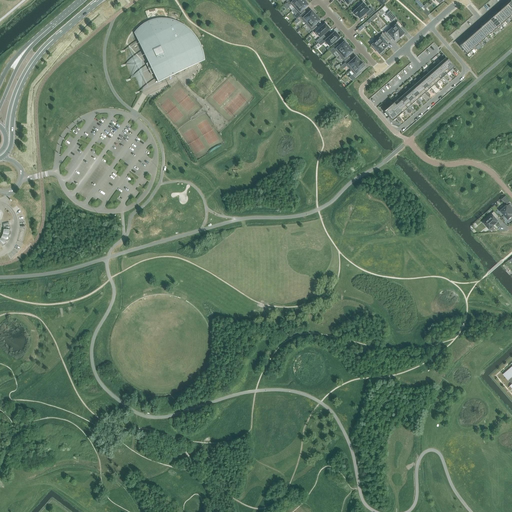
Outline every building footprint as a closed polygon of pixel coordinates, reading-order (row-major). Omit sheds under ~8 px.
[(287,4),(285,6),(287,10),(289,8),(292,11),(294,9),(304,1),(303,0),(295,0),(294,0),(290,0),(287,3),(287,4)] [(304,1),(294,9),(300,16),(305,12),(303,9),(308,5),(304,1)] [(363,16),(366,14),(365,14),(366,13),(370,17),(375,12),(371,8),(369,10),(363,4),(362,5),(362,4),(359,7),(359,8),(353,13),(357,17),(357,16),(360,19),(363,16)] [(511,10),(507,5),(503,9),(510,18),(511,16),(511,10)] [(503,9),(498,13),(506,21),(510,18),(503,9)] [(390,11),(386,14),(392,21),(395,18),(390,11)] [(305,13),(300,17),(302,20),(306,24),(315,16),(312,12),(307,16),(305,13)] [(498,13),(494,17),(502,25),(506,21),(498,13)] [(315,16),(306,24),(312,31),(317,27),(315,25),(319,21),(315,16)] [(494,17),(490,20),(497,29),(502,25),(494,17)] [(203,53),(203,51),(202,49),(201,47),(200,45),(199,43),(199,42),(197,39),(196,37),(193,33),(192,32),(190,31),(189,29),(188,29),(185,26),(182,24),(179,22),(175,21),(172,20),(169,19),(167,19),(165,19),(164,18),(163,18),(161,18),(160,18),(156,19),(154,19),(150,21),(148,21),(148,22),(145,23),(142,26),(140,27),(138,29),(134,33),(138,40),(139,43),(145,56),(149,63),(148,64),(146,64),(150,71),(151,73),(152,75),(154,74),(155,77),(157,80),(158,83),(164,80),(168,78),(170,77),(174,75),(198,63),(201,62),(204,60),(204,56),(203,53)] [(490,20),(486,24),(493,33),(497,29),(490,20)] [(398,22),(391,28),(399,37),(399,38),(400,37),(400,38),(404,35),(403,34),(404,34),(399,29),(402,27),(398,22)] [(486,24),(481,28),(489,36),(493,33),(486,24)] [(321,25),(314,31),(316,33),(320,38),(316,41),(318,44),(322,41),(325,37),(323,35),(329,30),(329,29),(330,29),(328,26),(327,27),(325,25),(323,27),(321,25)] [(391,28),(384,34),(388,39),(390,37),(394,41),(399,37),(391,28)] [(481,28),(477,32),(484,40),(489,36),(481,28)] [(477,32),(473,35),(480,44),(484,40),(477,32)] [(322,41),(318,44),(320,46),(324,43),(325,42),(330,46),(331,46),(334,44),(333,43),(339,38),(335,33),(330,38),(328,35),(325,37),(322,41)] [(382,34),(375,40),(383,50),(384,50),(385,48),(386,49),(389,47),(386,44),(389,42),(386,39),(382,34)] [(473,35),(468,39),(476,48),(480,44),(473,35)] [(468,39),(464,43),(471,52),(476,48),(468,39)] [(375,40),(371,44),(379,54),(380,53),(380,54),(384,51),(383,50),(384,50),(383,50),(375,40)] [(334,49),(331,51),(336,58),(339,55),(348,47),(347,46),(348,45),(345,42),(340,47),(338,44),(333,48),(334,49)] [(471,52),(464,43),(460,47),(467,55),(471,52)] [(348,47),(339,55),(345,62),(350,58),(348,56),(352,51),(348,47)] [(351,71),(360,62),(356,58),(351,62),(349,60),(345,64),(351,71)] [(446,58),(441,62),(446,67),(450,63),(446,58)] [(361,63),(360,62),(351,71),(354,75),(353,76),(355,79),(361,73),(359,71),(364,67),(364,66),(364,65),(362,62),(361,63)] [(437,65),(436,66),(441,71),(446,67),(441,62),(437,65)] [(455,68),(450,63),(446,67),(450,72),(455,68)] [(441,71),(436,66),(436,67),(432,70),(436,75),(441,71)] [(445,76),(446,75),(450,72),(446,67),(441,71),(445,76)] [(427,74),(431,79),(436,75),(432,70),(428,74),(427,74)] [(436,75),(440,80),(444,77),(445,76),(441,71),(436,75)] [(427,84),(431,79),(427,74),(426,75),(422,79),(427,84)] [(437,83),(440,80),(436,75),(431,79),(436,84),(437,83)] [(422,79),(418,82),(418,83),(422,88),(427,84),(422,79)] [(436,84),(431,79),(427,84),(431,88),(435,85),(436,84)] [(417,84),(413,87),(417,92),(422,88),(418,83),(417,84)] [(426,93),(427,92),(431,88),(427,84),(422,88),(426,93)] [(412,96),(417,92),(413,87),(412,86),(409,88),(410,89),(409,90),(408,91),(412,96)] [(426,93),(422,88),(417,92),(421,97),(425,93),(426,93)] [(408,91),(407,92),(403,95),(408,100),(412,96),(408,91)] [(412,96),(417,101),(418,100),(421,97),(417,92),(412,96)] [(399,99),(403,104),(408,100),(403,95),(399,99)] [(416,102),(417,101),(412,96),(408,100),(412,105),(416,102)] [(398,108),(403,104),(399,99),(398,100),(394,103),(398,108)] [(408,100),(403,104),(407,109),(408,108),(412,105),(408,100)] [(398,108),(394,103),(390,107),(389,108),(394,113),(398,108)] [(398,108),(403,113),(406,110),(407,109),(403,104),(398,108)] [(389,117),(394,113),(389,108),(388,109),(387,107),(383,111),(384,112),(389,117)] [(399,117),(403,113),(398,108),(394,113),(398,118),(399,117)] [(398,118),(394,113),(389,117),(389,118),(393,122),(397,118),(398,118)] [(505,205),(500,210),(502,213),(503,214),(506,217),(505,217),(506,217),(507,218),(506,218),(507,218),(508,220),(509,220),(511,217),(511,216),(511,215),(511,207),(510,205),(507,207),(505,205)] [(490,219),(484,224),(488,228),(489,229),(488,229),(489,229),(490,230),(490,229),(491,229),(490,229),(492,227),(493,227),(493,226),(495,225),(495,224),(498,222),(496,219),(498,217),(494,212),(488,217),(490,219)] [(511,377),(511,378),(511,377),(511,367),(503,375),(508,381),(511,385),(510,387),(511,389),(511,377)]
